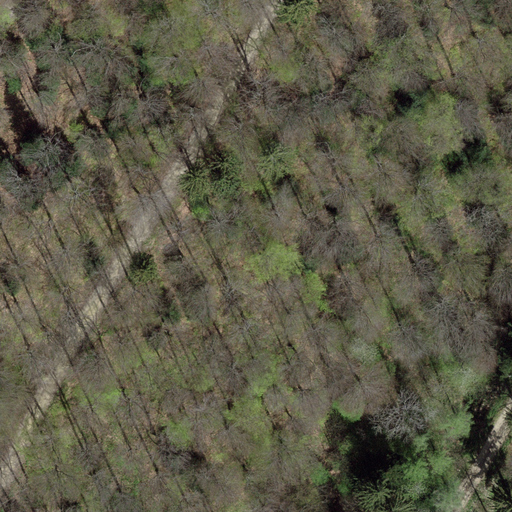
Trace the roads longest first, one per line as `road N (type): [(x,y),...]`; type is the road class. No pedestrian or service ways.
road 1 (track): [(0,493),(89,320),(281,0)]
road 2 (track): [(451,511),(511,407)]
